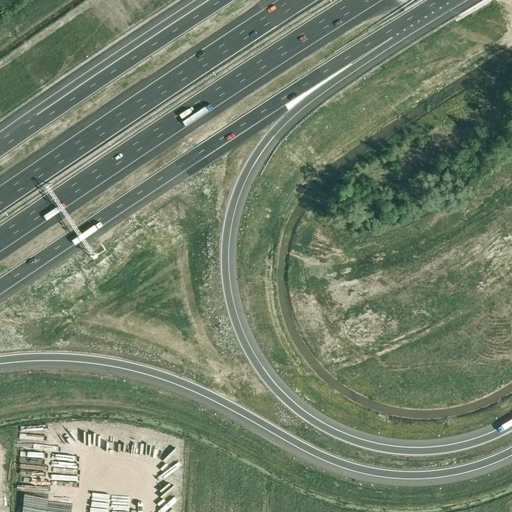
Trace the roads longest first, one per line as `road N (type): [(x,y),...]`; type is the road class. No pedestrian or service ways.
road 1 (motorway): [(511,425),(429,451),(351,439),(283,398),(236,326),(225,240),(251,159),(293,110),(388,31)]
road 2 (motorway): [(0,360),(86,358),(151,371),(372,471),(439,472),(511,450)]
road 3 (motorway): [(0,286),(388,31)]
road 4 (motorway): [(0,238),(361,0)]
road 5 (motorway): [(297,0),(0,198)]
road 6 (motorway): [(215,0),(0,144)]
